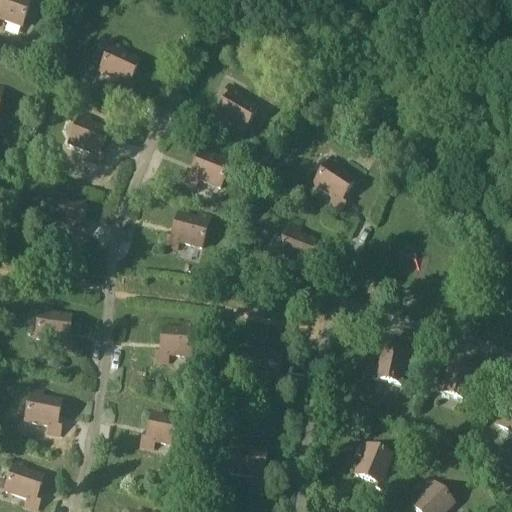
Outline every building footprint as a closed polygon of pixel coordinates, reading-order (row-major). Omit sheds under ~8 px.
[(31,0),(19,0),(19,1),(15,0),(0,0),(0,22),(3,23),(21,30),(31,0)] [(139,64),(120,56),(123,49),(113,45),(99,75),(121,85),(118,90),(129,96),(134,86),(129,84),(139,64)] [(256,112),(236,100),(239,95),(228,88),(223,97),(227,99),(216,119),(233,129),(230,135),(240,141),(256,112)] [(88,127),(91,121),(80,117),(69,148),(90,156),(88,162),(100,166),(103,157),(99,155),(107,134),(88,127)] [(232,160),(221,156),(219,162),(200,155),(192,176),(187,175),(184,184),(196,189),(198,182),(220,191),(232,160)] [(354,183),(337,172),(341,166),(332,160),(314,188),(327,197),(333,201),(330,206),(340,213),(346,204),(342,202),(343,201),(354,183)] [(83,207),(64,204),(65,197),(54,195),(48,227),(67,231),(71,232),(70,238),(82,240),(84,230),(79,229),(83,207)] [(209,219),(199,216),(197,223),(178,218),(172,240),(167,238),(165,248),(177,251),(178,245),(201,251),(209,219)] [(316,245),(297,238),(300,231),(290,227),(277,258),(299,266),(297,273),(309,277),(312,268),(308,266),(316,245)] [(70,320),(50,317),(51,310),(40,309),(36,342),(59,345),(58,351),(70,353),(72,343),(67,342),(70,320)] [(193,327),(182,326),(182,333),(162,332),(160,354),(155,354),(155,364),(167,365),(168,358),(191,360),(193,327)] [(281,359),(261,354),(263,348),(252,345),(244,377),(267,383),(266,389),(278,392),(280,382),(276,381),(281,359)] [(405,364),(412,366),(414,353),(404,351),(403,356),(381,351),(377,371),(370,370),(368,380),(400,387),(405,364)] [(473,382),(479,384),(483,372),(474,369),(472,374),(451,366),(444,385),(438,383),(434,393),(465,404),(471,387),(473,382)] [(60,405),(41,401),(42,394),(31,392),(25,425),(48,429),(47,435),(59,438),(61,428),(56,427),(57,424),(60,405)] [(183,417),(172,415),(171,422),(151,418),(147,440),(142,439),(140,449),(152,451),(154,445),(177,449),(183,417)] [(511,418),(508,422),(503,417),(496,426),(511,439),(511,418)] [(267,478),(262,477),(265,455),(245,452),(246,445),(235,444),(231,476),(254,480),(253,486),(265,488),(267,478)] [(391,458),(360,446),(356,457),(363,459),(355,478),(376,486),(374,491),(383,495),(388,483),(382,481),(391,458)] [(42,480),(23,474),(26,467),(15,463),(5,495),(27,502),(25,508),(35,511),(36,511),(40,503),(35,501),(42,480)] [(447,511),(453,507),(430,483),(422,491),(427,496),(412,510),(414,511),(447,511)]
